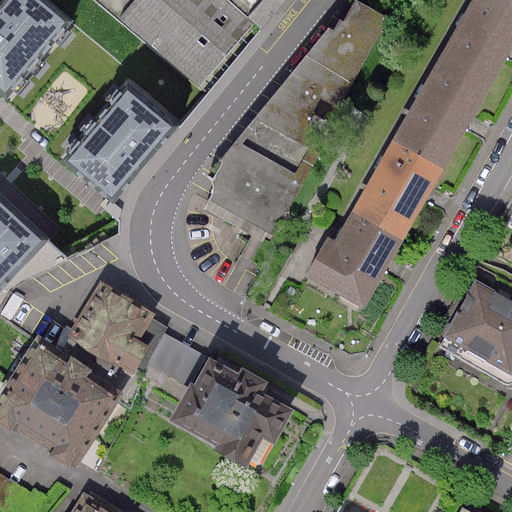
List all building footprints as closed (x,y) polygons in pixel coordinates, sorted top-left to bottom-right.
[(0,90),(10,98),(72,24),(43,0),(6,0),(0,8),(0,90)] [(207,94),(266,26),(233,0),(138,0),(121,19),(207,94)] [(268,241),(386,15),(356,0),(347,0),(223,164),(209,211),(268,241)] [(287,0),(233,0),(266,26),(287,0)] [(370,303),(511,42),(511,0),(475,0),(343,243),(327,235),(309,270),(370,303)] [(179,125),(127,81),(61,158),(113,202),(179,125)] [(0,290),(47,240),(0,197),(0,290)] [(159,310),(97,274),(64,332),(138,372),(159,310)] [(511,303),(481,287),(448,349),(511,383),(511,303)] [(63,343),(18,417),(98,464),(142,391),(63,343)] [(224,360),(190,422),(277,470),(311,408),(224,360)] [(116,511),(100,502),(94,511),(116,511)]
